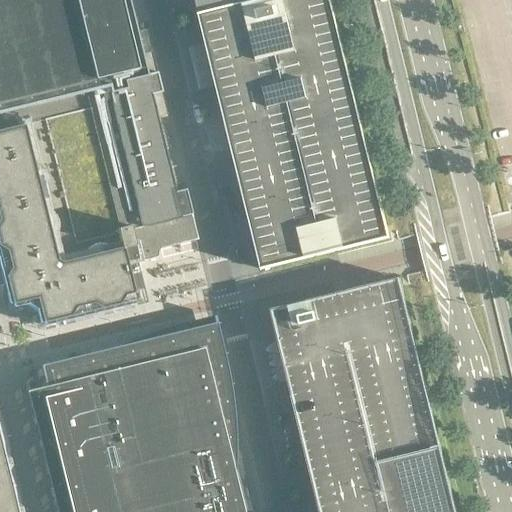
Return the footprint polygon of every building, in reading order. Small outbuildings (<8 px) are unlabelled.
[(0,0),(0,123),(0,121),(0,111),(156,74),(151,52),(140,54),(126,0),(0,0)] [(195,0),(199,14),(255,0),(195,0)] [(389,238),(330,0),(255,0),(199,14),(209,55),(212,67),(261,269),(389,238)] [(0,121),(0,123),(0,255),(1,260),(0,260),(0,262),(2,262),(7,285),(5,285),(6,287),(8,286),(11,302),(10,303),(10,304),(25,301),(38,308),(41,323),(43,323),(42,321),(58,317),(59,319),(60,318),(60,317),(83,311),(83,313),(85,312),(84,311),(105,306),(106,307),(109,306),(109,305),(132,299),(132,301),(134,300),(133,299),(145,296),(137,263),(155,259),(156,259),(157,258),(157,257),(158,256),(158,255),(158,253),(158,252),(158,251),(159,250),(160,249),(161,249),(197,240),(184,189),(174,192),(173,189),(169,172),(167,165),(168,165),(164,147),(163,147),(161,140),(162,140),(158,123),(157,123),(157,120),(166,118),(156,74),(0,111),(0,121)] [(456,511),(399,278),(287,306),(271,310),(273,318),(271,319),(274,334),(277,333),(277,334),(279,334),(281,340),(282,345),(286,359),(289,375),(294,395),(292,395),(303,440),(320,511),(456,511)] [(222,354),(215,323),(52,362),(39,366),(45,390),(33,393),(61,511),(232,511),(225,482),(231,480),(230,481),(233,481),(234,474),(234,464),(234,439),(233,417),(230,396),(227,375),(222,354)] [(0,511),(15,511),(0,448),(0,511)]
